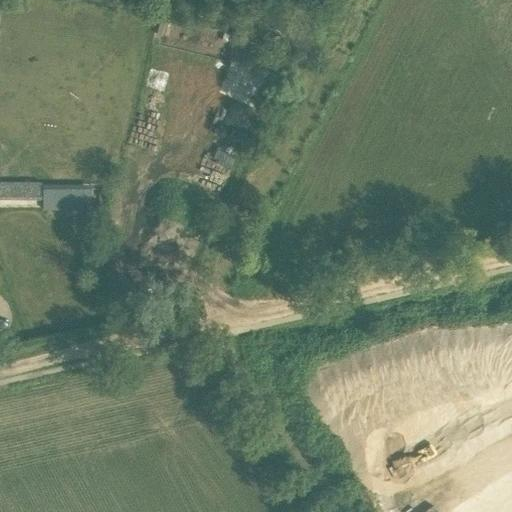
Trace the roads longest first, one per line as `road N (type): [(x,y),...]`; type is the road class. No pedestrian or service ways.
road 1 (track): [(511,253),(0,370)]
road 2 (track): [(344,511),(207,322)]
